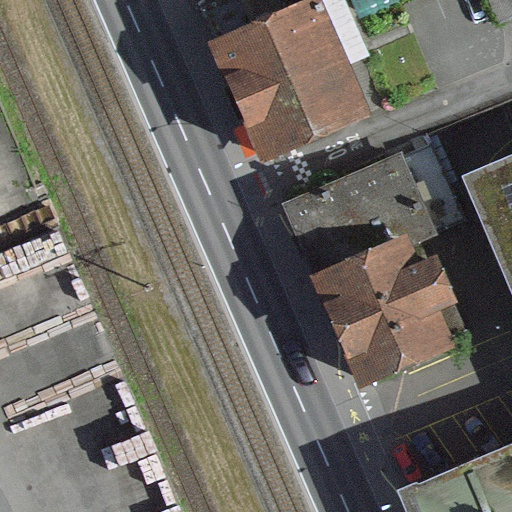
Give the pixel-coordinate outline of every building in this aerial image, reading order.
[(511,0),(492,0),(501,21),(511,17),(511,0)] [(320,12),(219,53),(264,164),(366,122),(320,12)] [(511,346),(511,149),(442,179),(511,346)] [(411,236),(317,273),(358,379),(453,342),(438,305),(449,301),(436,267),(425,272),(411,236)] [(511,511),(511,434),(392,485),(403,511),(511,511)]
